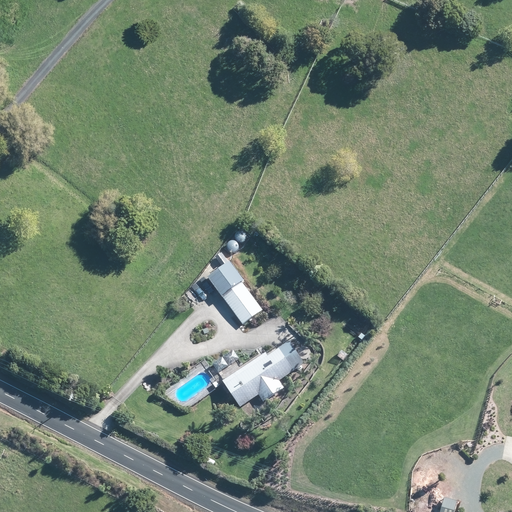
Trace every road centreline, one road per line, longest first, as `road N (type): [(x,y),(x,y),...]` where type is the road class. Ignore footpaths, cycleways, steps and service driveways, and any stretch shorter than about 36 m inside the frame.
road 1 (unclassified): [(235,511),(0,393)]
road 2 (unknown): [(98,0),(0,104)]
road 3 (unknown): [(78,433),(160,345)]
